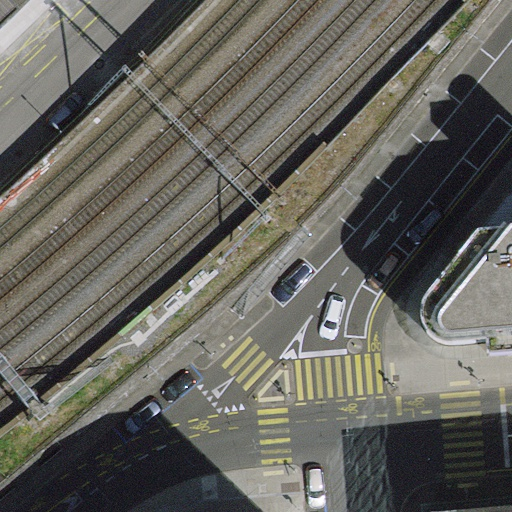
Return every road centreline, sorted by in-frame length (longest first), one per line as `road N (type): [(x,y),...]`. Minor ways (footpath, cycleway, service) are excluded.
road 1 (residential): [(359,271),(129,468)]
road 2 (residential): [(511,89),(359,271)]
road 3 (secondary): [(348,439),(129,468)]
road 4 (residential): [(0,126),(141,0)]
road 5 (residential): [(359,271),(346,325),(348,439)]
road 6 (secondary): [(511,427),(348,439)]
